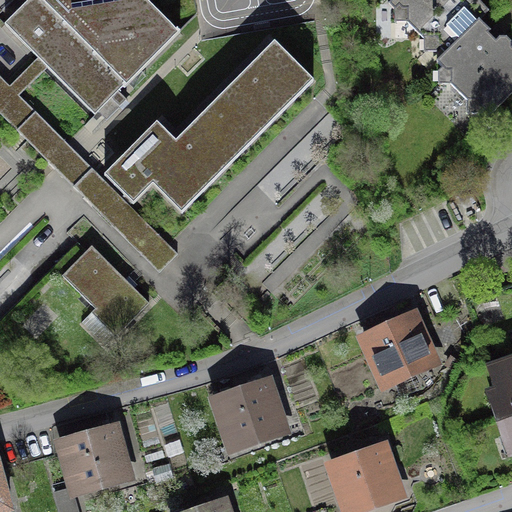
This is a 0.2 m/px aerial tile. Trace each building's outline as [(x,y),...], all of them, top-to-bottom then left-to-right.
[(30,0),(5,26),(34,55),(46,67),(95,116),(98,112),(107,121),(127,100),(118,92),(124,87),(125,88),(180,33),(177,30),(176,32),(148,4),(150,3),(147,0),(146,2),(143,0),(30,0)] [(390,0),(396,6),(396,20),(410,18),(426,34),(427,46),(448,47),(479,16),(488,7),(481,0),(390,0)] [(440,70),(439,83),(454,84),(468,99),(467,111),(480,109),(486,115),(511,89),(511,46),(511,40),(507,35),(500,35),(496,39),(487,30),(490,27),(479,16),(448,47),(437,57),(445,66),(440,70)] [(176,142),(157,123),(104,176),(124,195),(121,198),(118,201),(126,209),(130,206),(132,204),(133,205),(153,185),(181,214),(313,82),(275,43),(176,142)] [(6,83),(0,77),(0,113),(161,274),(170,265),(179,255),(130,206),(126,209),(118,201),(121,198),(18,95),(46,67),(34,55),(6,83)] [(0,337),(87,252),(77,243),(0,319),(0,337)] [(149,304),(92,247),(87,252),(62,276),(95,309),(100,304),(124,328),(119,332),(120,333),(149,304)] [(511,274),(467,290),(487,348),(511,339),(511,274)] [(421,313),(362,340),(387,396),(447,369),(421,313)] [(511,366),(489,374),(496,394),(484,399),(508,468),(511,466),(511,366)] [(274,387),(211,407),(228,462),(292,442),(274,387)] [(125,429),(60,445),(74,502),(139,486),(125,429)] [(385,451),(327,472),(340,511),(391,511),(405,507),(385,451)] [(23,511),(10,460),(0,462),(0,511),(23,511)]
